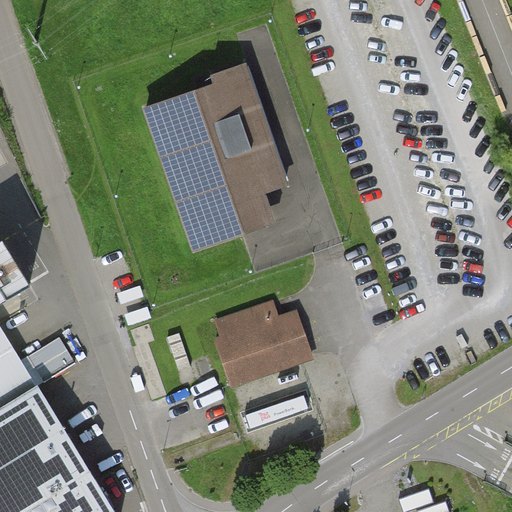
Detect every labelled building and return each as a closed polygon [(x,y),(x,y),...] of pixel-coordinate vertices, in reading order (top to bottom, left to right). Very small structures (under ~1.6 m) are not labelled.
[(216,84),(147,108),(195,249),(266,225),(256,196),(286,186),(283,178),(270,139),(244,65),(212,75),(216,84)] [(52,339),(24,356),(0,315),(0,309),(30,291),(5,249),(0,252),(0,511),(119,511),(85,455),(40,381),(67,365),(52,339)] [(235,387),(318,360),(303,313),(281,320),(277,307),(216,326),(235,387)] [(305,394),(247,414),(251,428),(309,408),(305,394)] [(431,488),(401,500),(406,511),(407,511),(436,501),(431,488)] [(450,511),(446,500),(420,510),(420,511),(450,511)]
